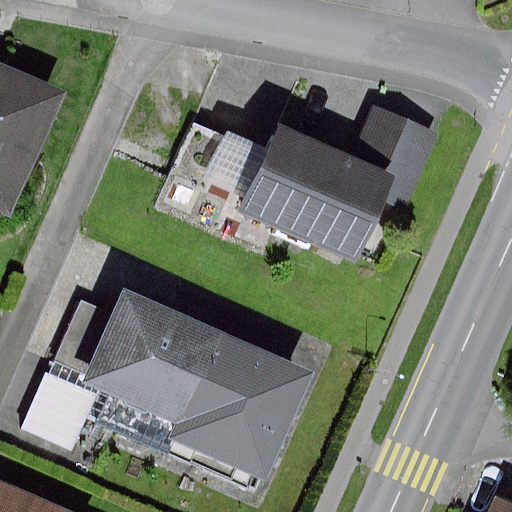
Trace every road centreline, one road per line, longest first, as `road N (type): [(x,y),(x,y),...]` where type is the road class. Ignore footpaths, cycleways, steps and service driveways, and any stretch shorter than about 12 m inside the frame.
road 1 (residential): [(180,0),(0,403)]
road 2 (residential): [(511,55),(197,0)]
road 3 (primary): [(395,511),(511,249)]
